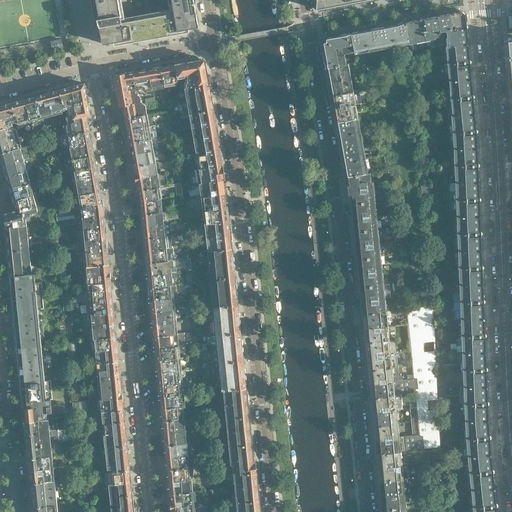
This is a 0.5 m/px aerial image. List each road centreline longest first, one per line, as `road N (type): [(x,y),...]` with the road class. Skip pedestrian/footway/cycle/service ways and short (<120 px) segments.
road 1 (residential): [(366,511),(336,215),(303,0)]
road 2 (residential): [(214,42),(243,220),(272,511)]
road 3 (residential): [(484,0),(511,459)]
road 4 (residential): [(149,511),(94,62)]
road 5 (residential): [(20,511),(0,351)]
road 6 (residential): [(94,62),(214,42)]
